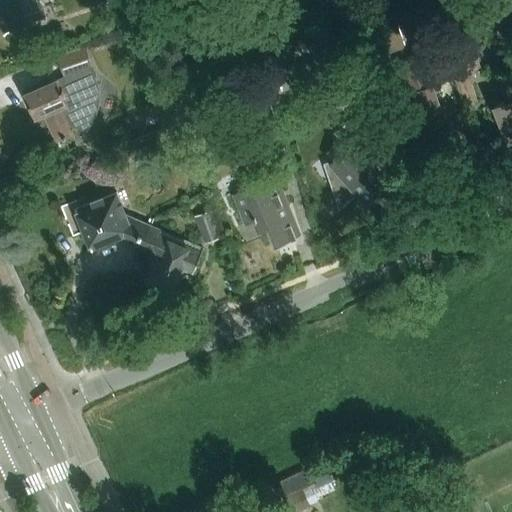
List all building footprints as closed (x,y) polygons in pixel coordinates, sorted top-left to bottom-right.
[(24,13),(40,7),(37,0),(0,0),(0,14),(1,18),(0,18),(0,21),(9,32),(25,18),(24,13)] [(405,48),(395,20),(365,30),(374,58),(405,48)] [(370,66),(357,28),(333,37),(346,74),(370,66)] [(78,123),(87,130),(89,127),(92,123),(94,119),(96,113),(97,109),(98,104),(99,99),(99,94),(98,89),(98,85),(96,79),(94,76),(82,49),(59,57),(65,75),(25,92),(31,105),(29,106),(32,114),(35,114),(36,116),(45,112),(58,140),(75,133),(72,126),(78,123)] [(427,51),(398,61),(408,92),(407,92),(412,107),(415,106),(425,137),(452,128),(444,103),(441,104),(434,84),(437,83),(427,51)] [(451,67),(456,79),(465,105),(477,101),(468,75),(481,71),(476,58),(451,67)] [(215,98),(252,86),(244,62),(208,73),(215,98)] [(511,80),(503,84),(508,99),(494,103),(509,146),(511,145),(511,80)] [(174,107),(159,112),(167,134),(182,128),(174,107)] [(370,205),(391,186),(381,174),(385,171),(379,155),(381,153),(353,120),(337,134),(350,149),(328,168),(351,194),(358,192),(370,205)] [(183,131),(165,137),(169,147),(187,140),(183,131)] [(302,234),(295,216),(280,176),(237,192),(248,221),(257,218),(261,229),(270,225),(278,244),(302,234)] [(122,236),(145,246),(153,226),(127,214),(119,191),(78,207),(93,247),(122,236)] [(207,240),(227,233),(218,206),(197,213),(207,240)] [(147,280),(173,291),(184,267),(194,271),(204,249),(153,226),(145,246),(153,267),(147,280)] [(320,477),(313,464),(281,480),(297,511),(327,497),(325,492),(339,484),(332,471),(320,477)]
